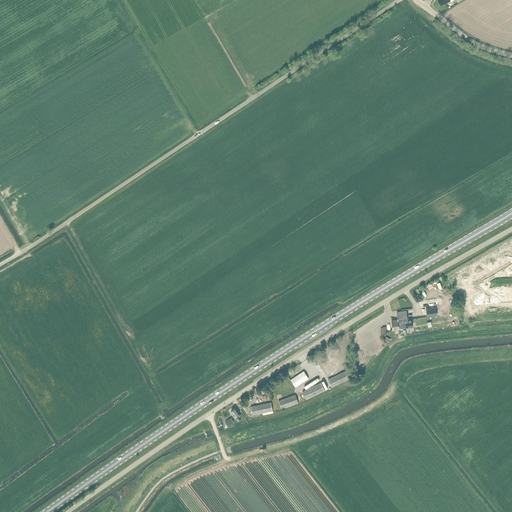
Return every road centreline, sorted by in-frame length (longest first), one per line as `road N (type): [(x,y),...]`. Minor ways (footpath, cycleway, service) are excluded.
road 1 (primary): [(47,511),(241,378),(511,213)]
road 2 (unclassified): [(69,511),(293,359),(511,228)]
road 3 (unclassified): [(0,265),(399,0)]
road 4 (track): [(226,458),(341,423),(394,391)]
road 5 (track): [(131,337),(67,222)]
